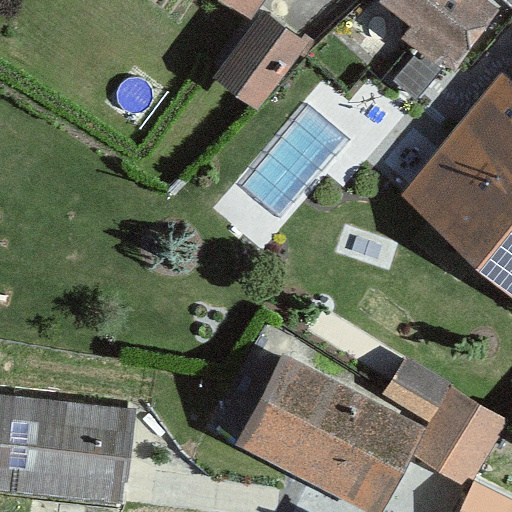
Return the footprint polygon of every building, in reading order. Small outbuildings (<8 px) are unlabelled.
[(386,0),(454,59),(499,7),(490,0),(386,0)] [(259,104),(310,33),(266,2),(215,73),(259,104)] [(511,48),(400,186),(511,275),(511,48)] [(281,348),(238,439),(385,509),(429,418),(281,348)] [(511,411),(511,410),(453,381),(420,446),(479,476),(511,411)] [(0,484),(125,497),(135,397),(0,384),(0,484)]
